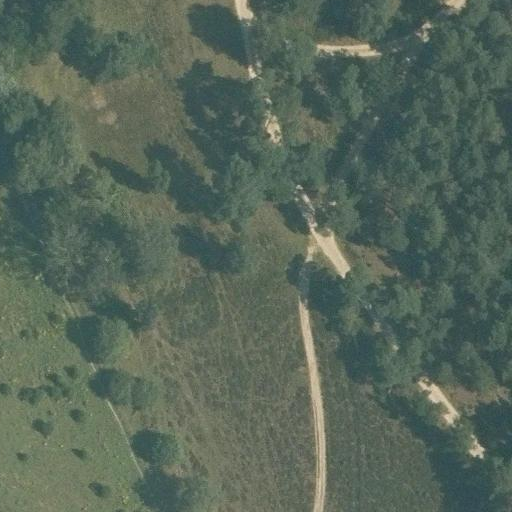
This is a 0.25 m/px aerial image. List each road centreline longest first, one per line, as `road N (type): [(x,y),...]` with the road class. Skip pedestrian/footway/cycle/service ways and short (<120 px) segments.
road 1 (track): [(318,223),(387,330),(511,493)]
road 2 (track): [(318,223),(302,270),(320,444),(317,511)]
road 3 (track): [(240,0),(291,181),(318,223)]
road 4 (track): [(318,223),(428,35)]
road 5 (track): [(247,34),(348,51),(428,35)]
